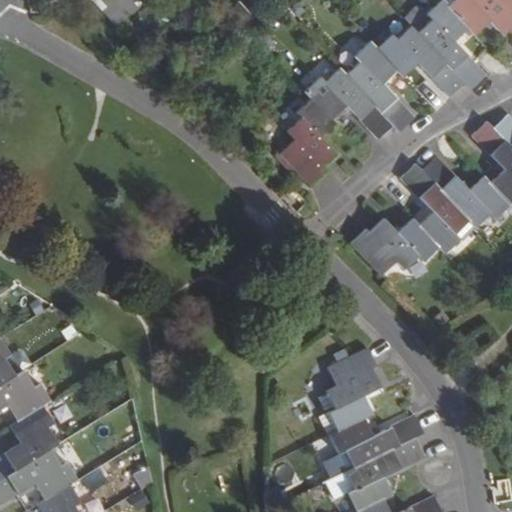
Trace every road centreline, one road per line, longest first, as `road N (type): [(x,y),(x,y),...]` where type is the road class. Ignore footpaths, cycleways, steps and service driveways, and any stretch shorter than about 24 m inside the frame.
road 1 (residential): [(303,239),(167,114),(0,19)]
road 2 (residential): [(482,511),(469,446),(436,380),(303,239)]
road 3 (unclassified): [(511,86),(425,128),(303,239)]
